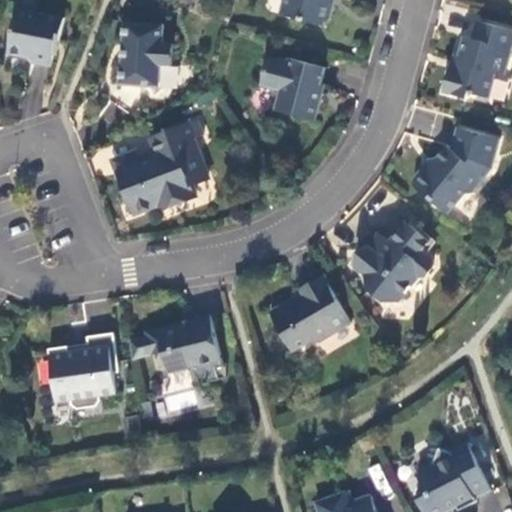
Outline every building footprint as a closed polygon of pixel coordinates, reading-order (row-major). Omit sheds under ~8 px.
[(331,0),(284,0),(281,14),(324,26),(325,23),(331,20),(334,8),(331,3),(331,0)] [(65,18),(18,9),(9,53),(29,57),(32,62),(52,66),(57,41),(61,42),(65,18)] [(164,25),(125,22),(120,85),(160,88),(162,65),(172,66),(173,44),(163,43),(164,25)] [(450,68),(444,92),(469,99),(471,93),(490,99),(497,74),(505,76),(511,50),(511,30),(478,22),(473,40),(465,37),(456,69),(450,68)] [(289,64),(269,59),(262,85),(282,90),(276,110),(316,121),(324,94),(319,92),(326,68),(290,58),(289,64)] [(118,173),(134,214),(157,205),(164,209),(197,196),(193,186),(209,180),(196,146),(189,149),(186,142),(195,139),(189,123),(154,137),(161,157),(141,164),(118,173)] [(492,169),(500,139),(458,127),(452,149),(448,146),(430,168),(423,169),(414,180),(415,186),(450,214),(466,194),(473,194),(492,169)] [(113,159),(118,173),(141,164),(136,151),(113,159)] [(431,242),(407,223),(390,244),(379,235),(368,249),(372,251),(359,267),(366,274),(370,288),(385,300),(400,301),(419,277),(426,276),(434,266),(434,259),(424,251),(431,242)] [(324,276),(299,290),(304,299),(292,306),(289,302),(271,313),(293,352),(312,341),(319,343),(352,323),(324,276)] [(182,322),(146,331),(152,356),(164,353),(169,374),(192,368),(201,373),(224,367),(211,315),(192,320),(193,324),(183,326),(182,322)] [(50,350),(57,402),(72,399),(73,405),(79,409),(97,406),(101,401),(100,395),(118,393),(115,373),(120,373),(114,334),(89,337),(90,350),(70,353),(69,347),(50,350)] [(433,467),(418,475),(427,493),(418,497),(425,511),(447,511),(451,510),(450,508),(456,505),(459,511),(478,502),(476,498),(492,490),(469,444),(451,453),(439,449),(433,467)] [(319,511),(377,511),(372,495),(354,502),(350,491),(316,503),(319,511)]
